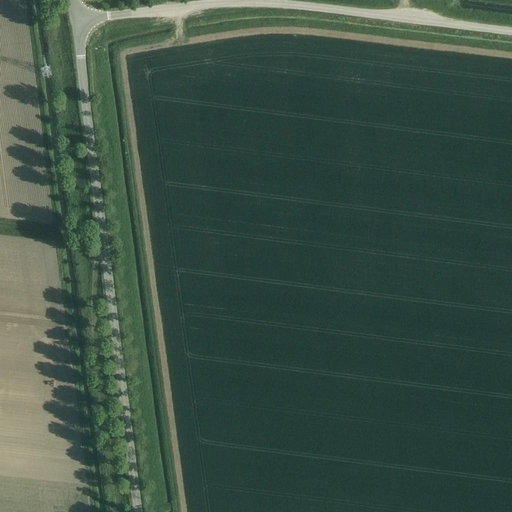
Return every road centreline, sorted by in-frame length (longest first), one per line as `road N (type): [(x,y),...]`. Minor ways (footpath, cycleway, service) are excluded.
road 1 (unclassified): [(138,511),(76,26)]
road 2 (unclassified): [(511,32),(249,3),(142,10),(76,26)]
